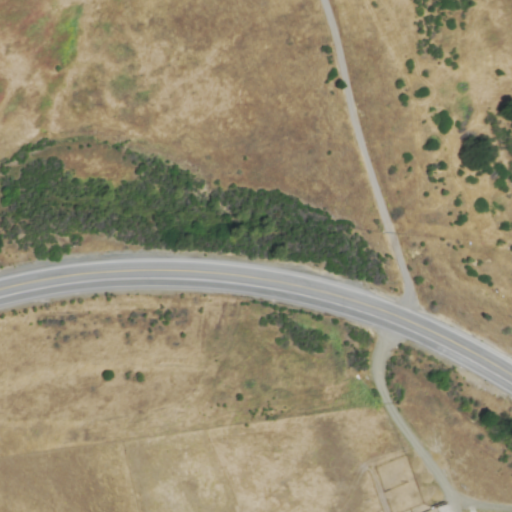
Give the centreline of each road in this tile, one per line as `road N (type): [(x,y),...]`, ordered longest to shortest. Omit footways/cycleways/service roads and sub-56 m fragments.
road 1 (primary): [(0,290),(129,271),(262,279),(405,320),(511,373)]
road 2 (track): [(325,0),(358,133),(411,285),(405,320)]
road 3 (track): [(405,320),(384,359),(384,383),(454,511)]
